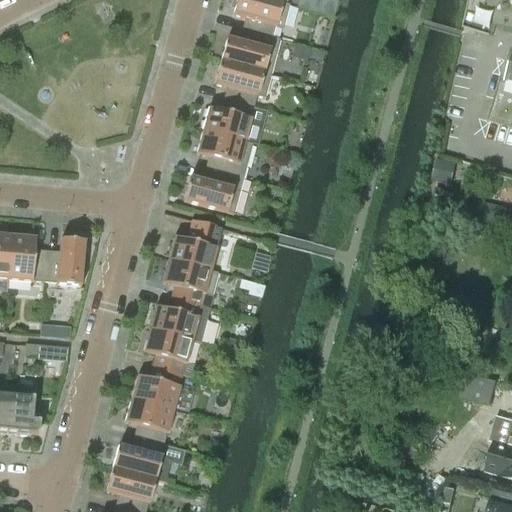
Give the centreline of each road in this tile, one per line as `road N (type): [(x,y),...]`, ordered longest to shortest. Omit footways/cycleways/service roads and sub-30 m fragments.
road 1 (residential): [(132,209),(59,486)]
road 2 (residential): [(191,0),(132,209)]
road 3 (residential): [(132,209),(0,196)]
